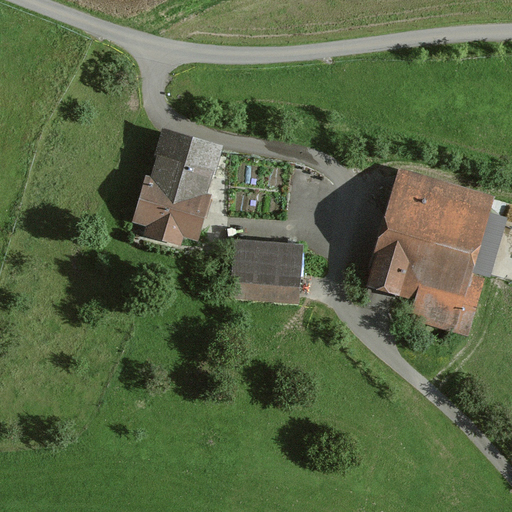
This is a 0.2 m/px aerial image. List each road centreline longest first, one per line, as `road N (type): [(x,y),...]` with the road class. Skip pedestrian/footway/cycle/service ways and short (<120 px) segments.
road 1 (track): [(511,475),(347,307),(350,194),(342,179),(302,155),(167,121),(154,94),(157,46)]
road 2 (unclassified): [(29,0),(157,46),(226,55),(511,31)]
